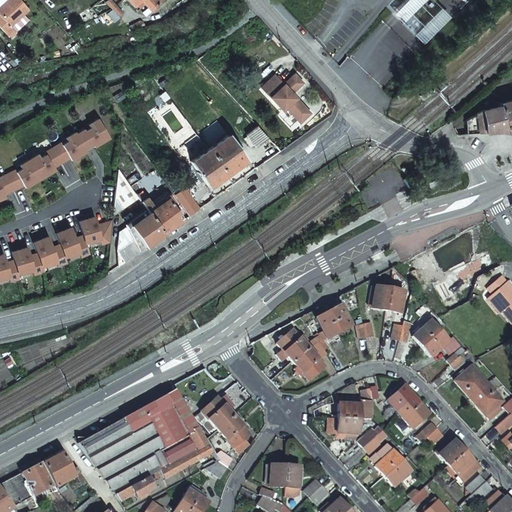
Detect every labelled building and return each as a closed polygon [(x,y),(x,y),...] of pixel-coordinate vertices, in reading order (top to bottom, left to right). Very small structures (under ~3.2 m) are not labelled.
[(8,26),(27,9),(19,0),(0,0),(0,29),(6,36),(7,35),(9,37),(13,34),(11,31),(12,30),(8,26)] [(104,0),(103,1),(110,9),(114,5),(109,0),(104,0)] [(129,0),(134,5),(135,5),(143,14),(160,0),(129,0)] [(114,5),(110,9),(117,17),(121,13),(114,5)] [(273,75),(259,88),(281,111),(284,108),(298,123),(309,113),(294,98),(292,99),(287,95),(289,93),(300,83),(292,74),(281,84),(273,75)] [(422,101),(431,94),(428,90),(418,97),(422,101)] [(511,101),(497,105),(498,108),(480,113),(483,121),(466,122),(467,134),(471,134),(498,132),(505,133),(511,132),(511,101)] [(0,196),(3,195),(23,186),(28,182),(29,184),(48,173),(47,171),(74,155),(76,157),(85,151),(84,149),(97,141),(98,144),(108,138),(97,119),(87,124),(89,128),(84,131),(83,129),(75,134),(74,132),(64,138),(66,142),(61,144),(60,142),(43,153),(44,155),(39,158),(37,154),(18,165),(20,169),(15,172),(14,170),(0,176),(0,196)] [(267,139),(256,128),(245,136),(255,148),(267,139)] [(226,137),(206,151),(224,176),(244,162),(226,137)] [(224,176),(206,151),(189,163),(207,188),(224,176)] [(137,198),(116,169),(111,216),(137,198)] [(173,227),(182,220),(167,200),(171,197),(167,192),(150,203),(147,198),(140,202),(148,213),(147,213),(162,235),(173,227)] [(187,217),(196,210),(188,199),(178,206),(187,217)] [(133,255),(162,235),(147,213),(120,233),(114,251),(120,261),(118,262),(120,265),(133,255)] [(82,236),(86,246),(97,242),(99,248),(108,245),(110,221),(97,225),(93,218),(78,222),(82,236)] [(59,245),(65,259),(78,254),(81,260),(89,256),(82,236),(74,239),(70,228),(55,234),(59,245)] [(32,243),(37,254),(42,268),(56,263),(58,268),(67,265),(65,259),(59,245),(51,249),(47,237),(32,243)] [(11,254),(14,262),(17,275),(32,271),(33,277),(44,274),(42,268),(37,254),(29,258),(26,249),(11,254)] [(0,280),(8,278),(10,284),(19,281),(17,275),(14,262),(5,264),(3,256),(0,256),(0,280)] [(511,325),(511,287),(508,283),(507,284),(502,278),(488,290),(493,297),(492,297),(504,312),(502,313),(502,314),(511,325)] [(383,311),(388,289),(374,287),(369,308),(383,311)] [(402,292),(388,289),(383,311),(398,314),(398,311),(401,312),(402,307),(399,306),(402,292)] [(488,301),(501,315),(502,314),(502,313),(504,312),(492,297),(488,301)] [(325,340),(337,334),(350,327),(339,307),(327,314),(315,320),(325,340)] [(447,342),(438,332),(429,322),(412,337),(421,347),(430,357),(441,347),(447,342)] [(369,325),(362,326),(364,338),(372,337),(369,325)] [(364,338),(362,326),(355,328),(357,340),(364,338)] [(397,341),(401,328),(393,326),(390,340),(397,341)] [(409,330),(401,328),(397,341),(406,343),(409,330)] [(275,344),(291,363),(306,350),(302,344),(305,342),(300,337),(297,339),(291,331),(275,344)] [(313,340),(317,346),(321,352),(325,349),(317,338),(313,340)] [(447,342),(441,347),(449,356),(459,346),(451,338),(447,342)] [(314,348),(309,349),(318,360),(324,356),(321,352),(317,346),(314,348)] [(306,350),(291,363),(296,368),(292,370),(300,379),(303,377),(307,381),(323,368),(306,350)] [(446,361),(449,364),(456,358),(453,355),(446,361)] [(463,362),(458,356),(456,358),(449,364),(454,370),(463,362)] [(469,400),(486,384),(470,366),(453,381),(469,400)] [(501,401),(486,384),(469,400),(485,416),(489,421),(501,411),(496,406),(501,401)] [(172,386),(153,396),(155,400),(174,390),(172,386)] [(387,401),(397,412),(412,429),(428,414),(419,404),(404,386),(387,401)] [(155,400),(77,445),(98,474),(113,494),(151,475),(207,446),(204,440),(194,423),(174,390),(155,400)] [(380,391),(370,392),(372,402),(381,401),(380,391)] [(372,402),(370,392),(366,393),(367,402),(363,401),(363,406),(337,404),(336,418),(358,419),(371,420),(372,402)] [(223,396),(217,401),(226,412),(232,407),(223,396)] [(198,412),(214,430),(230,417),(226,412),(217,401),(214,398),(198,412)] [(511,412),(511,398),(502,407),(509,416),(511,412)] [(511,424),(511,418),(509,416),(494,428),(500,435),(511,424)] [(230,417),(214,430),(235,454),(243,447),(238,442),(246,435),(230,417)] [(358,419),(336,418),(328,418),(327,432),(336,432),(336,433),(339,433),(339,437),(355,438),(356,434),(358,434),(358,419)] [(426,438),(435,429),(430,423),(421,432),(426,438)] [(357,441),(363,448),(374,438),(377,435),(371,429),(357,441)] [(426,438),(425,439),(431,445),(441,436),(435,429),(426,438)] [(374,438),(363,448),(370,456),(381,446),(374,438)] [(446,467),(463,452),(453,441),(437,456),(446,467)] [(381,459),(390,451),(385,445),(376,453),(381,459)] [(207,446),(151,475),(154,481),(162,477),(164,481),(213,455),(207,446)] [(399,461),(390,451),(381,459),(374,466),(382,476),(391,486),(408,470),(399,461)] [(473,463),(463,452),(446,467),(460,483),(471,473),(467,468),(473,463)] [(74,468),(72,469),(70,471),(60,454),(40,464),(53,488),(79,474),(74,468)] [(214,458),(216,461),(226,469),(231,461),(219,454),(214,458)] [(212,467),(211,468),(205,472),(219,481),(226,469),(216,461),(216,464),(212,467)] [(477,468),(473,463),(467,468),(471,473),(477,468)] [(20,473),(0,484),(0,493),(11,508),(41,493),(43,497),(48,495),(60,511),(66,506),(53,488),(40,464),(20,473)] [(283,466),(269,466),(264,466),(264,484),(268,485),(268,487),(282,488),(283,466)] [(298,467),(283,466),(282,488),(282,497),(291,498),(297,496),(297,489),(298,467)] [(465,489),(471,496),(486,483),(479,477),(465,489)] [(145,479),(114,495),(119,502),(132,495),(135,500),(138,498),(139,500),(153,492),(145,479)] [(299,494),(305,501),(319,488),(313,481),(299,494)] [(486,483),(471,496),(477,503),(491,490),(486,483)] [(189,487),(187,491),(203,501),(206,498),(189,487)] [(319,488),(305,501),(312,508),(326,496),(319,488)] [(410,499),(418,492),(415,489),(407,495),(410,499)] [(427,495),(422,489),(418,492),(410,499),(415,504),(427,495)] [(269,500),(272,501),(273,495),(260,490),(257,496),(261,497),(269,500)] [(203,501),(187,491),(180,502),(173,511),(201,511),(207,503),(203,501)] [(0,493),(0,511),(5,511),(11,509),(11,508),(0,493)] [(487,511),(508,511),(511,509),(511,506),(504,498),(503,499),(499,494),(484,508),(487,511)] [(272,501),(269,500),(261,497),(257,506),(270,511),(272,511),(275,507),(286,511),(290,511),(281,502),(272,501)] [(93,511),(102,505),(97,499),(80,511),(93,511)] [(323,511),(345,511),(336,501),(323,511)] [(423,511),(445,511),(436,501),(423,511)] [(143,511),(163,511),(150,503),(143,511)]
